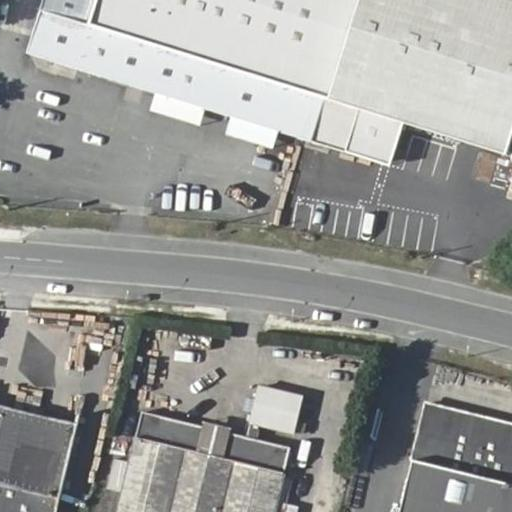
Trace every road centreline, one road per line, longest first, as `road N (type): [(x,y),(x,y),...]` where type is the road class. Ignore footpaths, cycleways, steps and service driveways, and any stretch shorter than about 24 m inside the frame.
road 1 (unclassified): [(0,257),(169,270),(511,330)]
road 2 (unknown): [(338,185),(409,202),(436,216),(443,233),(375,511)]
road 3 (unknown): [(128,267),(129,193),(113,149),(75,119),(0,92)]
road 4 (unknown): [(239,359),(304,374),(331,396),(320,511)]
road 5 (unknown): [(22,259),(12,351),(34,368),(101,380)]
